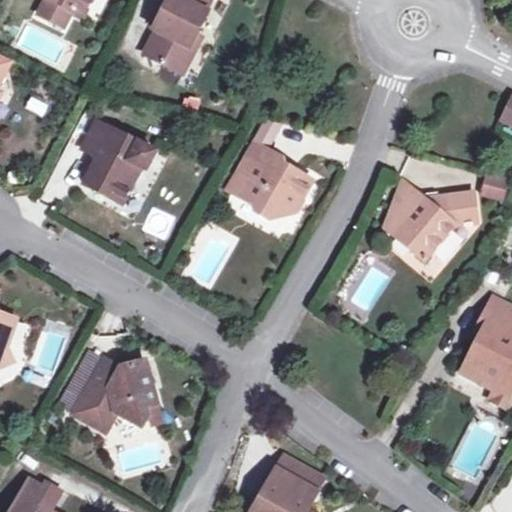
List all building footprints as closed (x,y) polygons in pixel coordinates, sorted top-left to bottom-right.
[(38,0),(42,2),(34,17),(61,31),(69,17),(84,23),(95,2),(91,0),(38,0)] [(191,47),(197,35),(209,10),(207,9),(211,0),(167,0),(154,29),(156,30),(143,57),(184,77),(197,50),(191,47)] [(191,47),(197,50),(203,38),(197,35),(191,47)] [(264,123),(253,144),(263,150),(277,130),(264,123)] [(123,183),(131,186),(139,170),(146,173),(155,155),(94,126),(81,153),(95,160),(82,187),(114,202),(123,183)] [(238,171),(248,176),(263,150),(253,144),(238,171)] [(281,160),(263,150),(248,176),(250,177),(239,197),(256,207),(252,214),(267,223),(283,217),(294,200),(299,203),(312,182),(279,164),(281,160)] [(248,176),(238,171),(227,191),(239,197),(250,177),(248,176)] [(511,182),(489,176),(483,200),(507,206),(511,186),(511,182)] [(471,194),(423,200),(400,181),(382,229),(421,262),(452,226),(475,223),(471,194)] [(121,205),(131,186),(123,183),(114,202),(121,205)] [(511,309),(490,298),(484,311),(507,322),(511,312),(511,309)] [(511,312),(507,322),(484,311),(477,325),(482,328),(478,336),(482,339),(477,347),(473,345),(463,364),(481,374),(477,383),(491,391),(486,399),(506,411),(511,400),(511,312)] [(0,371),(13,366),(7,349),(15,323),(0,317),(0,371)] [(473,334),(478,336),(482,328),(477,325),(473,334)] [(482,339),(478,336),(473,345),(477,347),(482,339)] [(127,360),(109,366),(126,376),(131,368),(127,360)] [(126,376),(109,366),(103,363),(72,418),(106,437),(117,417),(125,422),(139,424),(149,420),(146,414),(157,409),(144,365),(131,368),(126,376)] [(458,372),(477,383),(481,374),(463,364),(458,372)] [(149,420),(139,424),(142,432),(162,426),(157,409),(146,414),(149,420)] [(280,458),(273,471),(315,494),(322,481),(280,458)] [(305,511),(315,494),(273,471),(250,511),(305,511)] [(52,511),(61,496),(45,487),(43,491),(29,483),(12,511),(52,511)]
